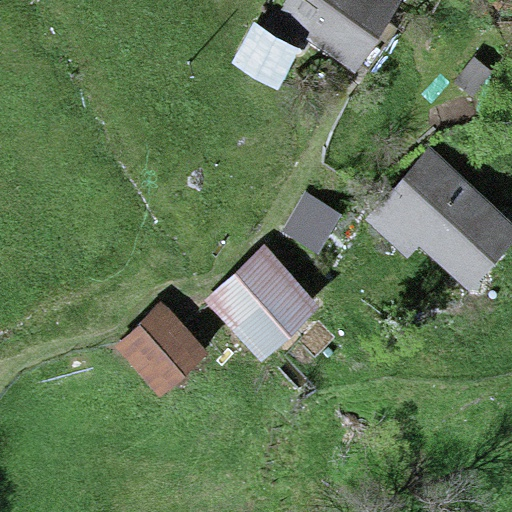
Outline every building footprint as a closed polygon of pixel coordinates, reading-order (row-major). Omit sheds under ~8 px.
[(397,0),(283,0),(266,26),(344,79),(397,0)] [(289,55),(246,30),(222,72),(265,96),(289,55)] [(425,163),(364,228),(445,304),(507,240),(425,163)] [(259,262),(198,312),(248,374),(310,324),(259,262)] [(154,315),(109,355),(149,400),(194,361),(154,315)]
